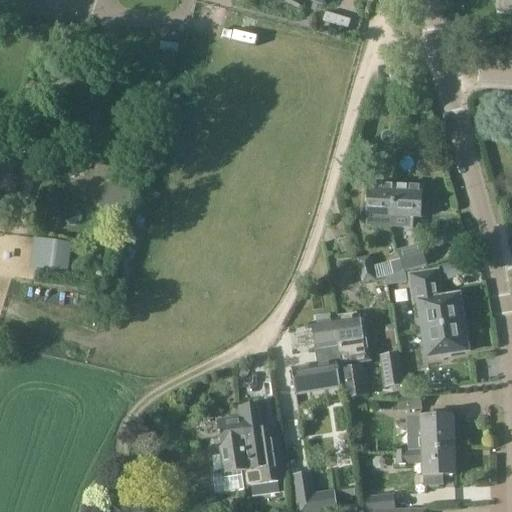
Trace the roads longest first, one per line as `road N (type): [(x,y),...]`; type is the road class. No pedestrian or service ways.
road 1 (track): [(115,437),(147,406),(239,357),(286,308),(317,238),(381,0)]
road 2 (residential): [(511,436),(497,274),(447,73)]
road 3 (residential): [(180,20),(20,0)]
